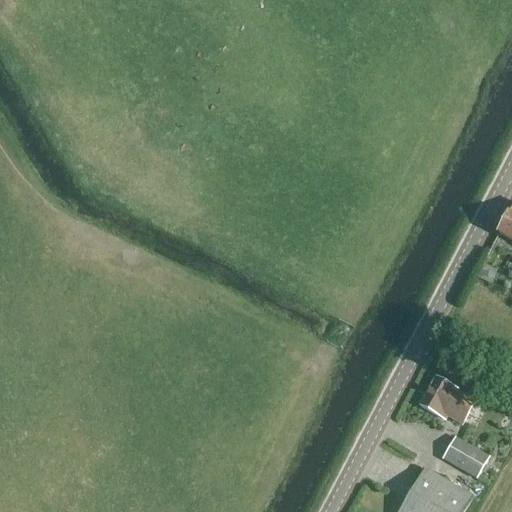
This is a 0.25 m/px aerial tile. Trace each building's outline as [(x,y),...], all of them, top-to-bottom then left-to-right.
[(511,214),(511,217),(509,216),(498,237),(511,243),(511,214)] [(493,266),(506,272),(511,259),(511,248),(503,244),(493,266)] [(475,403),(460,395),(451,390),(451,389),(436,381),(420,409),(436,418),(436,417),(445,422),(447,418),(462,427),(469,414),(475,403)] [(462,442),(455,438),(442,461),(476,481),(490,458),(462,442)] [(465,511),(473,500),(425,472),(401,511),(465,511)]
